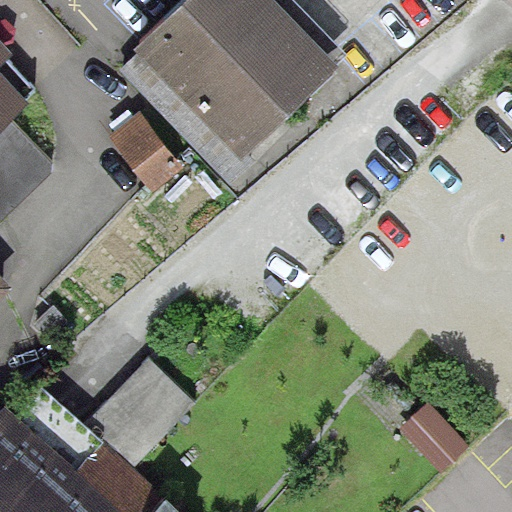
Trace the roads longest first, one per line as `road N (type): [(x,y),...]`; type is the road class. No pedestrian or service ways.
road 1 (unknown): [(494,0),(132,310)]
road 2 (unknown): [(31,0),(86,66),(95,98),(91,133),(0,251)]
